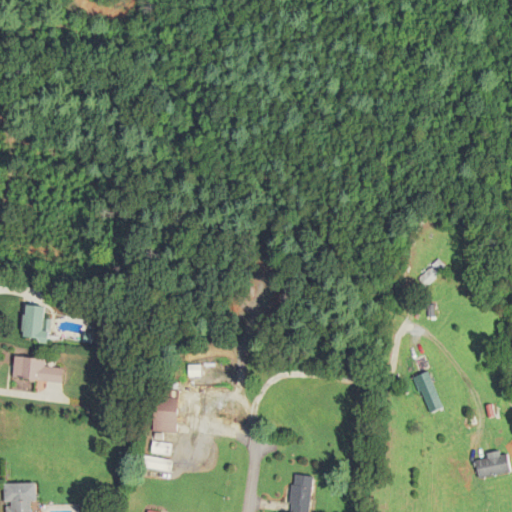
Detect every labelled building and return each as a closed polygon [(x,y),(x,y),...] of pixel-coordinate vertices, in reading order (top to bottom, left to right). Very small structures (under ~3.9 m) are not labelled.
[(26,343),(48,343),(48,309),(26,309),(26,343)] [(47,369),(48,361),(16,360),(15,382),(65,385),(66,370),(47,369)] [(432,417),(448,410),(431,374),(416,380),(432,417)] [(156,435),(179,437),(182,401),(158,399),(156,435)] [(511,476),(511,458),(479,463),(481,482),(511,476)] [(168,472),(169,461),(147,460),(146,471),(168,472)] [(314,511),(317,479),(295,478),(292,511),(314,511)] [(7,511),(35,511),(36,486),(7,486),(7,511)]
